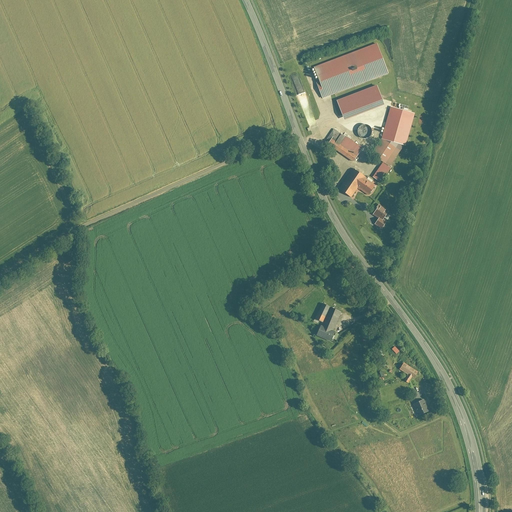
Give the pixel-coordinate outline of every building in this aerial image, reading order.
[(360,135),(360,136),(361,138),(363,139),(365,140),(368,140),(370,139),(372,137),(373,135),(374,132),(373,130),(371,128),(370,127),(368,126),(365,126),(363,127),(361,128),(360,131),(359,133),(360,135)] [(335,130),(325,144),(354,163),(363,149),(335,130)] [(382,140),(372,155),(384,162),(392,167),(402,152),(382,140)] [(320,149),(313,152),(317,161),(324,158),(320,149)] [(374,178),(382,183),(392,167),(384,162),(374,178)] [(377,186),(366,179),(367,178),(353,169),(340,191),(353,199),(359,191),(370,197),(377,186)] [(382,220),(388,212),(378,205),(375,210),(376,211),(373,214),(382,220)] [(345,291),(343,297),(351,300),(354,294),(345,291)] [(323,305),(316,319),(325,324),(324,326),(322,325),(317,336),(333,343),(338,332),(334,330),(343,312),(333,308),(333,309),(323,305)] [(405,362),(400,371),(409,377),(405,382),(408,384),(412,379),(414,380),(419,372),(405,362)] [(426,400),(414,406),(419,417),(431,411),(426,400)]
